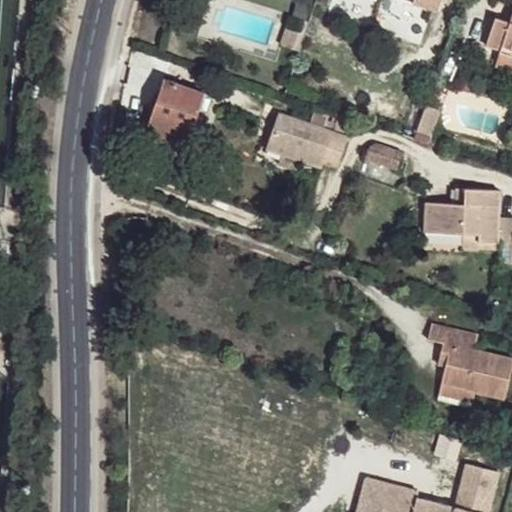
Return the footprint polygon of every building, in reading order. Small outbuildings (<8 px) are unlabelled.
[(485,47),(500,53),(502,45),(511,49),(511,17),(510,25),(495,19),(485,47)] [(511,49),(502,45),(500,53),(500,54),(511,59),(511,49)] [(148,123),(153,125),(174,132),(173,138),(188,142),(206,91),(165,77),(148,123)] [(323,160),(335,131),(280,112),(267,149),(321,167),(323,160)] [(174,132),(153,125),(150,135),(171,142),(173,138),(174,132)] [(414,142),(419,129),(407,125),(402,137),(414,142)] [(348,137),(335,131),(323,160),(337,165),(348,137)] [(401,153),(370,143),(365,158),(396,168),(401,153)] [(464,203),(465,188),(456,187),(456,203),(464,203)] [(500,189),(465,188),(464,203),(456,203),(425,202),(424,231),(462,232),(479,232),(480,240),(498,241),(500,189)] [(479,232),(462,232),(462,247),(497,249),(498,241),(480,240),(479,232)] [(446,346),(442,359),(451,361),(449,368),(445,384),(477,392),(507,399),(511,378),(511,358),(476,350),(480,335),(434,324),(430,341),(446,346)] [(451,361),(442,359),(440,366),(449,368),(451,361)] [(477,392),(445,384),(442,396),(475,404),(477,392)] [(369,478),(359,511),(490,511),(501,473),(470,464),(458,509),(419,498),(408,496),(410,489),(369,478)] [(410,489),(408,496),(419,498),(421,492),(410,489)]
